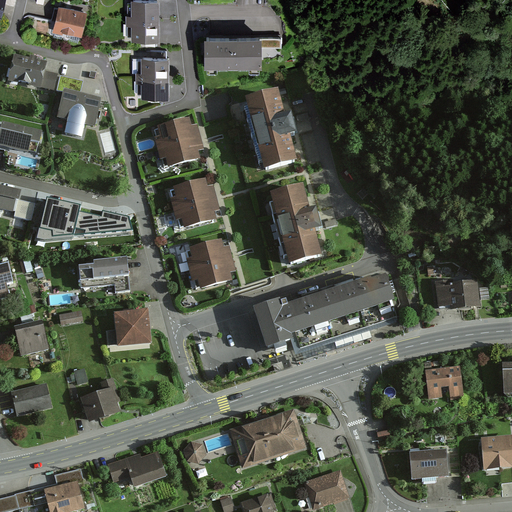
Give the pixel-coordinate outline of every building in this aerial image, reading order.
[(162,13),(161,0),(134,1),(136,38),(163,37),(162,26),(162,13)] [(90,15),(64,8),(58,30),(85,37),(90,15)] [(233,38),(209,38),(209,66),(268,66),(268,38),(233,38)] [(171,68),(171,56),(142,57),(143,94),(172,94),(172,82),(171,68)] [(49,66),(19,59),(14,82),(56,91),(59,77),(47,75),(49,66)] [(106,103),(68,95),(63,120),(74,122),(71,134),(87,138),(90,125),(101,128),(106,103)] [(284,95),(250,105),(269,169),(303,159),(284,95)] [(191,126),(158,134),(161,148),(195,140),(191,126)] [(40,134),(5,127),(0,147),(36,154),(40,134)] [(195,140),(161,148),(165,162),(198,154),(195,140)] [(208,183),(174,192),(177,205),(211,196),(208,183)] [(22,194),(0,189),(0,208),(18,213),(22,194)] [(310,189),(276,199),(295,263),(329,253),(310,189)] [(211,196),(177,205),(180,218),(214,208),(211,196)] [(85,236),(134,233),(129,216),(103,210),(102,216),(79,210),(80,205),(47,198),(37,238),(45,240),(72,237),(74,235),(83,234),(85,236)] [(224,243),(190,253),(194,268),(229,259),(224,243)] [(229,259),(194,268),(198,283),(232,274),(229,259)] [(131,260),(95,263),(97,287),(110,286),(111,295),(134,293),(131,260)] [(9,265),(0,266),(0,298),(9,297),(7,285),(13,283),(9,265)] [(257,312),(269,349),(298,340),(301,349),(396,319),(392,304),(395,303),(387,277),(357,287),(355,281),(257,312)] [(450,283),(437,284),(440,308),(453,306),(453,310),(478,307),(475,284),(451,287),(450,283)] [(63,326),(85,321),(82,309),(60,314),(63,326)] [(152,312),(119,315),(122,347),(155,344),(152,312)] [(46,325),(19,331),(24,357),(52,352),(46,325)] [(109,330),(109,343),(118,343),(117,330),(109,330)] [(458,369),(427,374),(431,399),(440,398),(439,389),(450,387),(452,400),(463,399),(458,369)] [(103,394),(83,401),(90,423),(119,413),(115,402),(119,401),(113,384),(101,388),(103,394)] [(44,387),(14,395),(19,416),(49,408),(44,387)] [(293,414),(233,432),(244,466),(303,448),(293,414)] [(511,454),(511,439),(484,441),(486,469),(511,467),(511,454)] [(188,440),(186,460),(205,462),(207,442),(188,440)] [(444,453),(411,456),(413,480),(446,478),(444,453)] [(139,457),(109,467),(114,481),(132,475),(136,487),(164,478),(157,457),(141,462),(139,457)] [(340,475),(307,485),(314,508),(347,497),(340,475)] [(58,486),(17,496),(21,509),(48,502),(50,511),(72,511),(83,509),(77,484),(59,489),(58,486)] [(270,496),(243,505),(245,511),(272,511),(275,511),(270,496)] [(233,497),(222,499),(226,511),(236,509),(233,497)]
